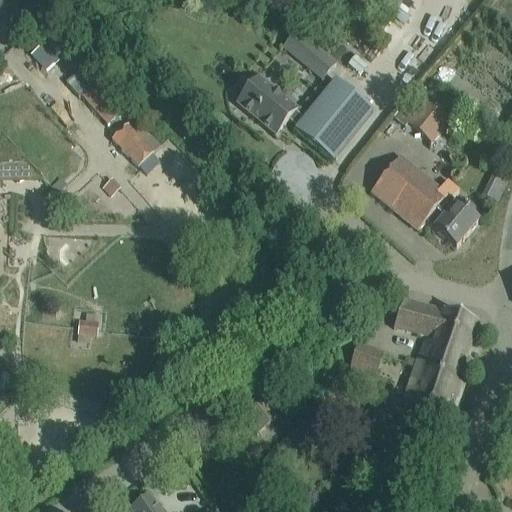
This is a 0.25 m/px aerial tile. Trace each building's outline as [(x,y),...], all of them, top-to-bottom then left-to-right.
[(299,51),(294,57),(325,83),(330,76),(299,51)] [(289,123),(298,130),(305,122),(296,114),(298,113),(259,81),(237,107),(276,139),(289,123)] [(333,165),(374,114),(336,83),(305,122),(298,130),(295,134),(333,165)] [(118,117),(93,89),(81,99),(106,128),(118,117)] [(409,129),(432,148),(452,124),(428,105),(409,129)] [(129,129),(114,143),(140,171),(155,157),(129,129)] [(2,139),(0,138),(0,176),(38,177),(49,189),(50,188),(2,139)] [(479,224),(464,211),(457,205),(453,202),(459,194),(447,184),(440,192),(401,160),(371,195),(418,234),(426,225),(434,232),(434,233),(456,252),(479,224)] [(458,384),(478,325),(444,314),(404,303),(396,332),(438,343),(436,347),(428,344),(420,365),(414,363),(411,369),(418,372),(402,410),(449,426),(464,387),(458,384)] [(79,338),(98,340),(99,326),(80,324),(79,338)] [(216,344),(199,356),(205,364),(222,352),(216,344)] [(385,357),(373,352),(360,347),(352,368),(377,377),(385,357)] [(267,399),(246,414),(258,432),(279,417),(267,399)] [(333,420),(310,407),(301,422),(325,436),(333,420)] [(158,511),(151,501),(133,511),(158,511)]
